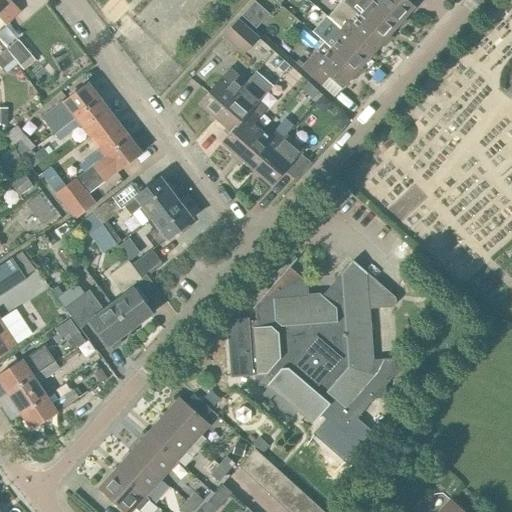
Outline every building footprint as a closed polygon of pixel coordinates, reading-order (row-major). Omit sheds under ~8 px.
[(22,10),(11,0),(0,0),(0,29),(1,28),(0,27),(0,17),(6,24),(22,10)] [(387,39),(401,23),(375,0),(343,0),(343,1),(361,16),(367,21),(387,39)] [(409,0),(375,0),(401,23),(416,6),(409,0)] [(343,1),(329,17),(339,27),(373,55),(387,39),(367,21),(361,16),(343,1)] [(253,2),(241,16),(255,28),(267,14),(253,2)] [(260,37),(239,18),(223,36),(244,55),(260,37)] [(333,50),(358,72),(373,55),(339,27),(333,34),(332,34),(325,42),(333,49),(333,50)] [(6,48),(15,59),(20,65),(32,56),(19,39),(6,48)] [(15,59),(6,48),(0,53),(0,64),(3,68),(15,59)] [(358,72),(333,50),(326,57),(319,51),(304,69),(335,97),(344,86),(345,87),(358,72)] [(285,60),(278,67),(284,72),(290,65),(285,60)] [(217,117),(248,82),(231,67),(200,101),(217,117)] [(248,82),(217,117),(233,131),(261,101),(274,86),(257,71),(248,82)] [(65,102),(77,118),(102,99),(90,83),(65,102)] [(309,83),(302,90),(314,100),(320,93),(309,83)] [(323,95),(315,104),(324,112),(333,103),(323,95)] [(77,118),(91,137),(117,117),(102,99),(77,118)] [(233,131),(224,141),(241,155),(263,130),(255,123),(268,108),(261,101),(233,131)] [(63,116),(49,126),(56,134),(69,124),(63,116)] [(91,137),(100,149),(78,165),(84,172),(131,136),(117,117),(91,137)] [(69,124),(56,134),(61,140),(74,130),(69,124)] [(269,136),(263,130),(241,155),(257,170),(285,138),(285,137),(287,134),(289,132),(280,124),(269,136)] [(265,161),(257,170),(272,183),(285,169),(294,178),(310,160),(301,153),(304,149),(288,135),(285,138),(265,161)] [(56,194),(75,219),(96,202),(86,189),(115,168),(118,172),(143,152),(131,136),(84,172),(67,186),(57,193),(56,194)] [(33,151),(24,159),(30,166),(32,169),(49,154),(43,146),(35,154),(33,151)] [(14,148),(5,155),(15,167),(24,161),(14,148)] [(51,166),(42,174),(57,193),(67,186),(61,178),(57,174),(51,166)] [(20,196),(34,186),(25,173),(11,183),(20,196)] [(142,224),(177,199),(161,178),(137,196),(137,197),(125,206),(132,214),(134,213),(142,224)] [(27,202),(43,224),(56,214),(39,193),(27,202)] [(113,197),(94,211),(103,224),(122,209),(113,197)] [(192,220),(177,199),(142,224),(143,225),(152,218),(158,226),(145,235),(155,248),(192,220)] [(94,211),(81,221),(90,233),(103,224),(94,211)] [(153,248),(133,264),(141,275),(146,271),(147,272),(162,261),(153,248)] [(13,257),(0,265),(0,292),(25,276),(13,257)] [(131,285),(142,277),(141,275),(133,264),(129,259),(110,274),(125,294),(112,303),(131,328),(152,312),(131,285)] [(248,319),(228,320),(232,376),(257,374),(258,386),(268,385),(278,394),(273,400),(276,403),(278,407),(281,411),(285,413),(289,414),(293,417),(298,411),(313,424),(322,415),(344,434),(374,399),(387,398),(386,386),(401,368),(402,367),(402,366),(402,365),(402,364),(402,363),(402,362),(402,361),(401,360),(400,359),(399,359),(399,358),(398,358),(397,358),(396,357),(395,357),(373,359),(370,310),(389,308),(390,308),(391,308),(392,308),(393,308),(393,307),(394,307),(395,306),(396,305),(396,304),(396,303),(397,303),(397,302),(397,301),(397,300),(396,299),(396,298),(395,297),(395,296),(394,296),(394,295),(391,293),(354,260),(342,273),(342,275),(340,279),(325,296),(321,293),(309,294),(309,283),(308,281),(290,266),(254,307),(255,308),(256,307),(257,321),(249,321),(248,319)] [(131,328),(112,303),(105,308),(90,288),(85,293),(77,283),(58,297),(65,308),(78,325),(88,317),(109,345),(131,328)] [(0,353),(10,347),(11,348),(32,333),(15,308),(0,318),(0,317),(0,353)] [(80,332),(69,318),(54,329),(60,338),(67,334),(71,339),(80,332)] [(491,325),(480,326),(480,339),(492,338),(491,325)] [(0,380),(8,392),(56,361),(45,344),(44,345),(0,373),(0,380)] [(56,361),(8,392),(20,411),(46,394),(47,393),(39,382),(60,368),(56,361)] [(61,399),(60,400),(64,407),(79,397),(74,390),(61,399)] [(46,394),(20,411),(31,429),(58,412),(53,404),(48,397),(46,394)] [(184,396),(167,415),(195,441),(196,441),(213,422),(205,415),(187,399),(184,396)] [(167,415),(150,434),(178,460),(195,441),(167,415)] [(150,434),(133,453),(161,478),(178,460),(150,434)] [(270,445),(260,436),(254,443),(264,452),(270,445)] [(237,442),(233,455),(242,457),(246,445),(237,442)] [(238,468),(287,511),(323,511),(255,450),(238,468)] [(133,453),(116,471),(145,497),(161,478),(133,453)] [(228,456),(219,465),(227,473),(236,463),(228,456)] [(219,465),(211,475),(219,482),(227,473),(219,465)] [(116,471),(99,490),(123,511),(131,511),(135,508),(138,510),(147,500),(145,497),(116,471)] [(366,485),(357,495),(367,504),(376,493),(366,485)] [(211,498),(200,510),(202,511),(215,511),(231,494),(232,494),(222,486),(211,498)] [(206,498),(197,491),(190,500),(197,507),(206,498)] [(336,498),(325,510),(326,511),(340,511),(346,506),(342,503),(336,498)] [(184,511),(193,511),(197,507),(190,500),(182,510),(184,511)] [(464,511),(452,501),(441,511),(464,511)]
